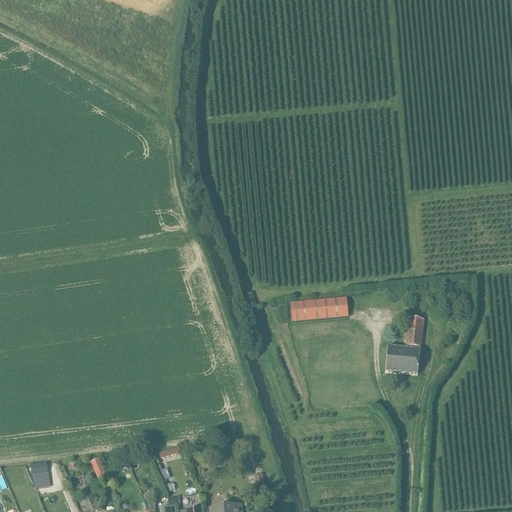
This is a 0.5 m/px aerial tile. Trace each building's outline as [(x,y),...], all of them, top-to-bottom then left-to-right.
[(408,302),(420,301),(419,288),(407,289),(408,302)] [(252,293),(242,297),(245,305),(246,310),(257,307),(256,304),(252,293)] [(348,318),(346,299),(290,304),(292,323),(348,318)] [(421,349),(424,321),(408,320),(405,347),(421,349)] [(418,376),(422,376),(423,368),(424,368),(424,361),(419,361),(420,352),(387,348),(385,373),(418,376)] [(175,449),(157,454),(158,459),(176,454),(175,449)] [(99,459),(91,463),(98,481),(107,478),(99,459)] [(47,475),(46,464),(31,466),(32,477),(47,475)] [(167,480),(163,471),(158,473),(162,482),(167,480)] [(265,486),(262,475),(254,476),(256,488),(265,486)] [(91,494),(81,498),(86,511),(95,511),(99,511),(91,494)]
